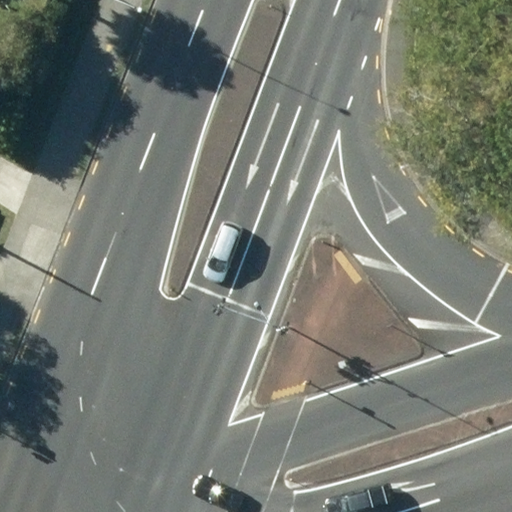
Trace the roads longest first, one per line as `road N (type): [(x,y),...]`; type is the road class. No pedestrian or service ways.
road 1 (primary): [(273,0),(91,498)]
road 2 (primary): [(285,0),(344,149),(406,230),(456,268),(511,291)]
road 3 (secondary): [(511,425),(261,511)]
